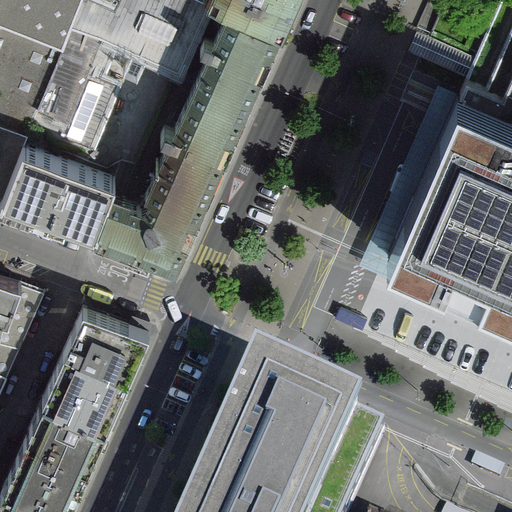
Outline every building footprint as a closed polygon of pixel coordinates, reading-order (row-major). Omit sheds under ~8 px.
[(81,0),(0,0),(0,21),(63,46),(73,23),(81,0)] [(131,46),(180,68),(210,0),(208,0),(81,0),(73,23),(103,34),(114,39),(131,46)] [(187,71),(198,76),(211,46),(203,43),(207,35),(215,38),(228,8),(210,0),(180,68),(187,71)] [(209,0),(210,0),(228,8),(279,31),(282,32),(296,0),(209,0)] [(511,0),(500,0),(476,55),(472,65),(468,75),(461,92),(456,102),(511,125),(511,0)] [(198,76),(191,92),(241,114),(259,75),(262,76),(275,48),(272,46),(279,31),(228,8),(215,38),(207,35),(203,43),(211,46),(198,76)] [(63,46),(0,21),(0,122),(29,133),(33,123),(63,46)] [(63,135),(103,34),(73,23),(63,46),(33,123),(63,135)] [(472,65),(476,55),(430,35),(416,29),(408,48),(468,75),(472,65)] [(114,39),(103,34),(63,135),(60,139),(87,150),(115,83),(99,76),(114,39)] [(99,76),(115,83),(131,46),(114,39),(99,76)] [(198,76),(187,71),(180,86),(191,92),(198,76)] [(511,306),(390,253),(405,218),(456,102),(461,92),(441,82),(361,267),(379,277),(511,335),(511,306)] [(171,136),(154,175),(203,197),(220,158),(225,160),(239,131),(234,128),(241,114),(191,92),(174,128),(165,123),(162,132),(171,136)] [(405,218),(390,253),(511,306),(511,125),(456,102),(405,218)] [(0,192),(5,194),(26,143),(29,133),(0,122),(0,192)] [(5,194),(35,206),(33,213),(64,225),(67,218),(97,229),(110,192),(116,176),(26,143),(5,194)] [(141,203),(110,192),(97,229),(94,236),(143,254),(145,250),(175,261),(184,241),(188,243),(201,214),(197,212),(203,197),(154,175),(141,203)] [(0,327),(4,313),(10,315),(22,281),(0,273),(0,327)] [(0,327),(0,369),(9,374),(45,290),(22,281),(10,315),(4,313),(0,327)] [(84,304),(43,397),(107,425),(150,328),(84,304)] [(0,393),(9,374),(0,369),(0,393)] [(353,511),(390,429),(258,369),(196,511),(353,511)] [(43,397),(0,493),(0,511),(68,511),(107,425),(43,397)]
